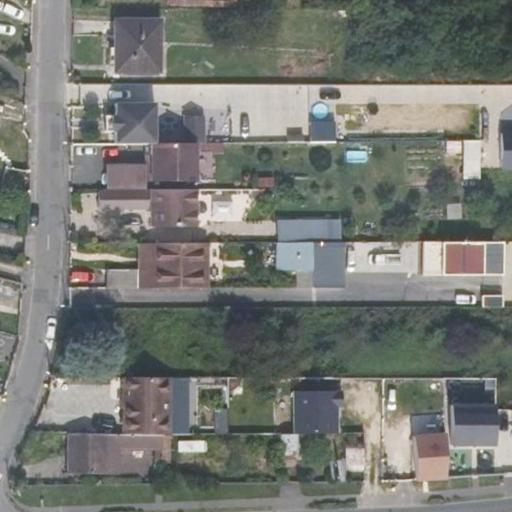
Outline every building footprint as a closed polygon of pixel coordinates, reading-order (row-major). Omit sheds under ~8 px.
[(115,71),(159,72),(159,19),(115,20),(115,71)] [(113,115),(113,131),(116,131),(116,143),(156,143),(156,103),(115,103),(116,115),(113,115)] [(153,143),(150,143),(150,157),(150,164),(144,164),(144,180),(195,180),(195,143),(153,143)] [(144,180),(144,164),(109,165),(109,189),(144,189),(144,180)] [(221,188),(210,188),(211,205),(221,206),(221,188)] [(189,189),(152,189),(152,191),(98,191),(98,211),(154,211),(154,225),(190,224),(189,189)] [(275,217),(276,267),(327,267),(327,258),(314,258),(313,239),(334,239),(334,216),(275,217)] [(195,238),(224,237),(224,222),(195,223),(195,238)] [(506,271),(506,237),(421,238),(421,272),(506,271)] [(149,241),(137,242),(137,269),(103,269),(103,288),(136,288),(137,287),(149,287),(149,241)] [(204,241),(149,241),(149,287),(204,287),(204,241)] [(171,433),(172,377),(126,376),(126,433),(171,433)] [(223,427),(238,427),(247,427),(247,400),(217,400),(217,410),(204,409),(204,390),(175,391),(175,426),(223,427)] [(269,410),(256,410),(256,429),(269,429),(269,410)] [(120,450),(162,450),(162,435),(68,434),(67,473),(120,474),(120,450)] [(346,474),(364,473),(364,468),(364,446),(363,439),(345,439),(346,474)] [(364,446),(364,468),(374,467),(373,447),(364,446)]
